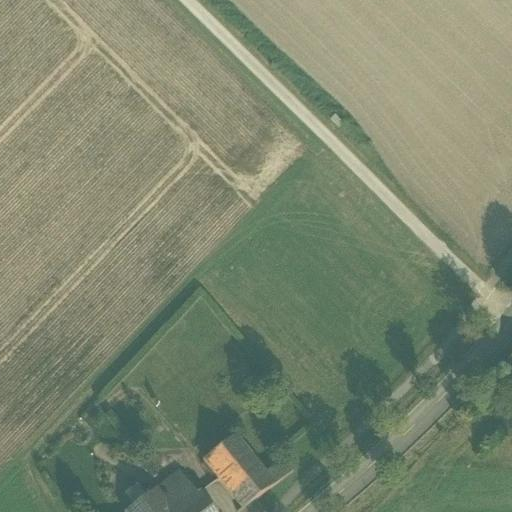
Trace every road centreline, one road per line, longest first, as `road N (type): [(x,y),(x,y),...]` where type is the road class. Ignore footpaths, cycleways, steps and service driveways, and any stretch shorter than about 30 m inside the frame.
road 1 (track): [(491,296),(454,272),(187,0)]
road 2 (tertiary): [(316,511),(399,442),(511,318)]
